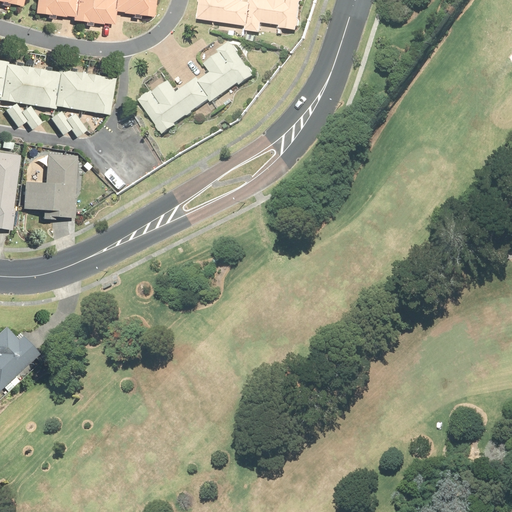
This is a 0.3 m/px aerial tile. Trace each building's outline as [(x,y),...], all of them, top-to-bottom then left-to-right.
[(0,0),(0,2),(23,8),(24,0),(0,0)] [(37,0),(36,15),(66,19),(66,17),(73,18),(73,22),(103,26),(104,24),(115,26),(117,13),(154,18),(156,0),(37,0)] [(201,0),(201,3),(202,4),(200,21),(248,27),(248,32),(263,34),(264,24),(282,26),(282,29),(298,31),(299,28),(300,28),(301,21),(300,20),(302,2),(304,2),(304,0),(251,0),(251,4),(244,3),(244,0),(201,0)] [(145,99),(141,101),(159,127),(158,128),(162,133),(163,132),(165,136),(179,126),(177,125),(212,100),(214,103),(241,84),(242,86),(256,77),(254,74),(255,73),(251,67),(250,68),(239,53),(241,52),(236,45),(234,46),(232,43),(219,51),(222,55),(207,65),(213,74),(202,81),(200,79),(179,93),(171,83),(155,94),(154,92),(150,95),(149,94),(144,98),(145,99)] [(9,62),(0,60),(0,101),(55,111),(56,107),(109,117),(116,80),(59,70),(58,73),(8,65),(9,62)] [(17,105),(7,113),(18,129),(27,123),(33,132),(43,124),(31,107),(23,113),(17,105)] [(62,113),(51,121),(63,137),(71,131),(77,140),(87,132),(75,115),(67,121),(62,113)] [(0,229),(12,231),(20,156),(0,153),(0,229)] [(51,217),(72,218),(77,156),(47,154),(45,183),(25,181),(22,208),(43,210),(42,219),(51,220),(51,217)] [(0,389),(41,355),(24,335),(18,340),(6,326),(0,331),(0,389)]
